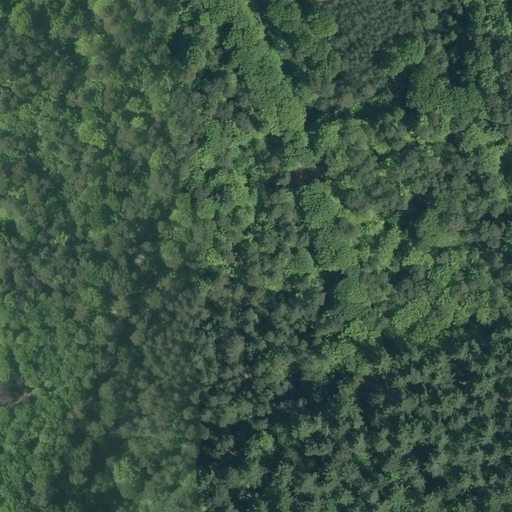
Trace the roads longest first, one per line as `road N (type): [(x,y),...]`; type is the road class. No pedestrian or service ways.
road 1 (track): [(221,0),(299,161),(387,385)]
road 2 (track): [(151,511),(265,435),(387,385),(456,381),(511,390)]
road 3 (track): [(459,511),(387,385)]
